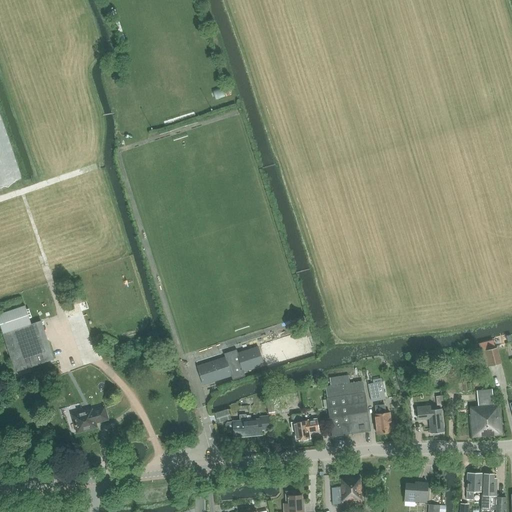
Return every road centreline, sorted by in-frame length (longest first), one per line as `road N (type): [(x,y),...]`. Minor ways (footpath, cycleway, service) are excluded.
road 1 (tertiary): [(0,488),(511,442)]
road 2 (unknown): [(177,473),(134,399),(60,336)]
